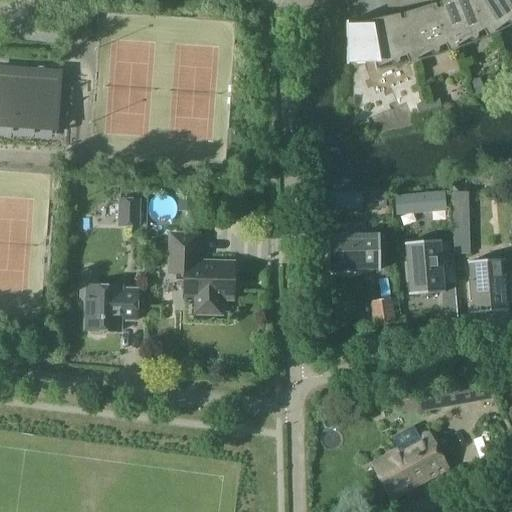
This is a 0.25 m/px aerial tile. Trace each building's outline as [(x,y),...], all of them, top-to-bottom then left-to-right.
[(478,36),(477,35),(484,31),(487,37),(486,37),(486,38),(498,33),(497,31),(495,33),(479,0),(454,0),(443,5),(442,2),(440,3),(456,48),(458,47),(470,39),(470,40),(472,41),(473,41),(474,41),(475,41),(476,40),(477,39),(477,38),(478,37),(478,36)] [(511,0),(479,0),(495,33),(497,31),(507,23),(508,24),(509,24),(510,24),(511,24),(511,0)] [(439,50),(439,49),(445,45),(448,51),(447,52),(447,53),(459,49),(458,47),(456,48),(440,3),(439,3),(441,8),(434,10),(432,6),(422,8),(423,11),(407,16),(406,13),(405,14),(417,60),(419,59),(431,53),(431,54),(432,54),(434,55),(435,55),(436,55),(437,54),(438,53),(438,52),(439,51),(439,50)] [(399,61),(399,59),(406,57),(409,63),(407,63),(408,64),(419,61),(419,59),(417,60),(405,14),(403,14),(404,19),(397,21),(396,16),(386,18),(387,21),(370,24),(370,22),(367,22),(368,25),(348,25),(348,22),(346,22),(347,65),(348,65),(348,58),(374,58),(376,71),(379,70),(378,68),(391,63),(392,64),(394,65),(395,65),(396,65),(397,64),(398,64),(399,63),(399,62),(399,61)] [(0,123),(53,127),(55,93),(54,99),(47,98),(48,75),(52,75),(53,73),(0,69),(0,123)] [(473,97),(485,93),(482,85),(471,89),(473,97)] [(430,110),(442,107),(439,99),(428,102),(430,110)] [(418,113),(430,110),(428,102),(416,105),(418,113)] [(432,191),(395,195),(397,214),(434,211),(432,191)] [(178,194),(177,212),(195,212),(195,195),(178,194)] [(363,212),(363,209),(362,194),(333,194),(333,213),(363,212)] [(141,199),(118,198),(118,227),(140,228),(141,199)] [(337,243),(327,243),(328,271),(330,271),(330,270),(341,270),(341,273),(361,272),(361,270),(378,269),(378,270),(380,270),(380,242),(379,238),(379,234),(378,234),(367,234),(364,234),(364,224),(335,225),(335,238),(337,238),(337,243)] [(197,236),(179,236),(171,236),(171,263),(177,263),(176,280),(185,280),(185,297),(196,298),(195,308),(200,313),(215,314),(220,309),(221,298),(232,298),(233,265),(200,264),(196,260),(197,236)] [(441,285),(455,284),(453,254),(439,256),(439,257),(434,258),(433,242),(405,244),(405,246),(406,245),(407,263),(405,263),(406,283),(409,283),(410,294),(409,294),(409,296),(437,293),(436,284),(441,284),(441,285)] [(505,304),(511,303),(511,273),(502,274),(502,276),(498,276),(497,260),(468,262),(468,264),(470,264),(471,281),(468,281),(470,302),(473,301),(474,313),(472,313),(472,314),(501,312),(500,303),(504,302),(505,304)] [(136,321),(137,290),(122,290),(122,288),(100,287),(94,281),(86,281),(80,286),(80,297),(86,303),(85,330),(89,331),(91,335),(102,335),(104,331),(121,331),(121,321),(136,321)] [(389,299),(372,302),(376,327),(393,324),(389,299)] [(488,374),(418,388),(422,411),(493,398),(488,374)] [(398,450),(373,464),(392,499),(448,469),(428,434),(420,438),(413,426),(391,438),(398,450)]
